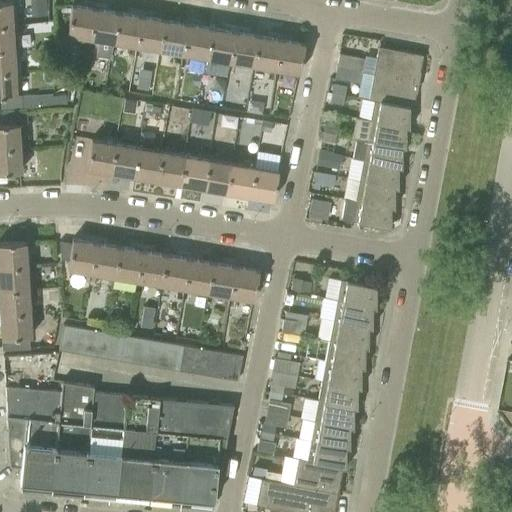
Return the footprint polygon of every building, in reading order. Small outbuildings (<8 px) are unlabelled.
[(0,0),(0,24),(13,24),(11,0),(0,0)] [(90,37),(95,8),(72,4),(67,34),(90,37)] [(114,41),(119,12),(95,8),(90,37),(114,41)] [(137,45),(142,15),(119,12),(114,41),(137,45)] [(160,49),(165,19),(142,15),(137,45),(160,49)] [(184,53),(188,23),(165,19),(160,49),(184,53)] [(207,57),(212,27),(188,23),(184,53),(207,57)] [(0,48),(14,48),(13,24),(0,24),(0,48)] [(230,61),(235,31),(212,27),(207,57),(230,61)] [(253,64),(258,35),(235,31),(230,61),(253,64)] [(277,68),(282,39),(258,35),(253,64),(277,68)] [(282,39),(277,68),(300,72),(305,42),(282,39)] [(374,72),(419,80),(421,70),(420,70),(423,54),(379,46),(374,72)] [(0,72),(16,72),(14,48),(0,48),(0,72)] [(340,53),(337,65),(362,70),(365,57),(340,53)] [(362,70),(337,65),(335,78),(360,82),(362,70)] [(16,72),(0,72),(0,96),(17,95),(16,72)] [(419,80),(374,72),(369,99),(374,100),(374,99),(409,106),(409,107),(413,107),(416,92),(419,80)] [(334,83),(332,92),(345,95),(346,85),(334,83)] [(343,104),(345,95),(332,92),(328,91),(326,100),(343,104)] [(66,93),(53,94),(53,106),(67,105),(66,93)] [(37,94),(22,95),(23,107),(38,106),(37,94)] [(374,99),(374,100),(370,119),(406,126),(406,127),(409,127),(409,107),(409,106),(374,99)] [(197,106),(191,139),(209,143),(215,109),(197,106)] [(0,148),(20,147),(19,123),(27,123),(26,111),(1,112),(2,124),(0,124),(0,148)] [(406,126),(370,119),(360,117),(356,137),(367,139),(402,146),(402,147),(405,147),(406,127),(406,126)] [(325,122),(324,131),(336,133),(338,124),(325,122)] [(336,133),(324,131),(322,137),(322,140),(335,142),(336,133)] [(110,172),(115,142),(92,138),(87,168),(110,172)] [(402,146),(367,139),(363,159),(398,166),(398,167),(402,167),(402,147),(402,146)] [(134,176),(139,146),(115,142),(110,172),(134,176)] [(157,180),(162,150),(139,146),(134,176),(157,180)] [(0,172),(21,171),(20,147),(0,148),(0,172)] [(180,184),(185,154),(162,150),(157,180),(180,184)] [(339,168),(342,155),(319,150),(316,163),(339,168)] [(204,188),(209,158),(185,154),(180,184),(204,188)] [(227,192),(232,162),(209,158),(204,188),(227,192)] [(398,166),(363,159),(359,179),(394,186),(395,187),(398,187),(398,167),(398,166)] [(250,196),(255,166),(232,162),(227,192),(250,196)] [(255,166),(250,196),(274,200),(279,170),(255,166)] [(326,182),(328,173),(315,170),(314,179),(326,182)] [(394,186),(359,179),(356,199),(391,206),(391,207),(394,207),(395,187),(394,186)] [(391,206),(356,199),(352,220),(391,227),(391,207),(391,206)] [(323,206),(311,204),(311,205),(308,204),(306,215),(309,216),(309,217),(320,219),(323,206)] [(91,271),(96,242),(73,238),(68,267),(91,271)] [(0,264),(27,263),(26,241),(0,242),(0,264)] [(119,246),(96,242),(91,271),(114,275),(119,246)] [(119,246),(114,275),(138,279),(143,250),(119,246)] [(143,250),(138,279),(160,283),(165,253),(143,250)] [(184,287),(189,258),(165,253),(160,283),(184,287)] [(207,291),(212,262),(189,258),(184,287),(207,291)] [(230,295),(235,265),(212,262),(207,291),(230,295)] [(0,288),(28,286),(27,263),(0,264),(0,288)] [(235,265),(230,295),(254,299),(259,270),(235,265)] [(292,277),(290,289),(300,291),(302,279),(292,277)] [(341,279),(337,299),(372,305),(372,306),(376,307),(376,285),(341,279)] [(28,286),(0,288),(0,311),(30,310),(28,286)] [(291,302),(292,292),(286,290),(283,301),(291,302)] [(372,305),(337,299),(333,319),(368,326),(372,327),(372,306),(372,305)] [(150,326),(153,307),(143,305),(140,325),(150,326)] [(30,310),(0,311),(0,313),(1,337),(5,337),(6,349),(30,348),(30,335),(31,335),(30,310)] [(298,312),(286,310),(284,317),(297,320),(298,312)] [(368,326),(333,319),(330,339),(365,346),(368,347),(368,326)] [(71,351),(76,325),(64,323),(60,349),(71,351)] [(83,353),(88,327),(76,325),(71,351),(83,353)] [(95,355),(100,330),(88,327),(83,353),(95,355)] [(107,357),(112,332),(100,330),(95,355),(107,357)] [(119,359),(123,334),(112,332),(107,357),(119,359)] [(131,361),(135,336),(123,334),(119,359),(131,361)] [(143,363),(147,338),(135,336),(131,361),(143,363)] [(155,365),(159,340),(147,338),(143,363),(155,365)] [(365,346),(330,339),(326,359),(361,366),(364,367),(365,346)] [(167,367),(171,342),(159,340),(155,365),(167,367)] [(179,369),(183,344),(171,342),(167,367),(179,369)] [(191,371),(195,346),(183,344),(179,369),(191,371)] [(203,373),(207,348),(195,346),(191,371),(203,373)] [(215,375),(219,350),(207,348),(203,373),(215,375)] [(227,377),(231,352),(219,350),(215,375),(227,377)] [(278,350),(277,357),(289,359),(291,352),(278,350)] [(243,354),(231,352),(227,377),(239,379),(243,354)] [(361,366),(326,359),(322,379),(357,386),(361,387),(361,366)] [(84,486),(94,391),(95,384),(63,379),(62,391),(52,483),(84,486)] [(357,386),(322,379),(318,399),(353,406),(357,407),(357,386)] [(270,390),(283,392),(284,385),(272,383),(270,390)] [(52,483),(62,391),(6,385),(7,415),(10,464),(22,465),(20,480),(52,483)] [(268,398),(270,398),(281,400),(283,392),(270,390),(268,398)] [(116,489),(126,394),(94,391),(84,486),(116,489)] [(149,492),(159,397),(126,394),(116,489),(149,492)] [(193,400),(159,397),(149,492),(181,495),(193,400)] [(353,406),(318,399),(315,419),(350,426),(353,427),(353,406)] [(193,400),(181,495),(214,498),(215,484),(218,484),(234,404),(193,400)] [(350,426),(315,419),(311,439),(346,446),(350,447),(350,426)] [(262,430),(274,432),(276,424),(263,422),(262,430)] [(274,432),(262,430),(260,439),(272,442),(274,432)] [(311,439),(307,459),(342,466),(343,467),(346,467),(346,446),(311,439)] [(307,459),(298,457),(293,483),(293,484),(338,492),(340,481),(343,467),(342,466),(307,459)] [(265,477),(267,468),(254,466),(252,475),(265,477)] [(293,484),(293,483),(261,477),(256,504),(297,511),(334,511),(336,503),(338,492),(293,484)]
